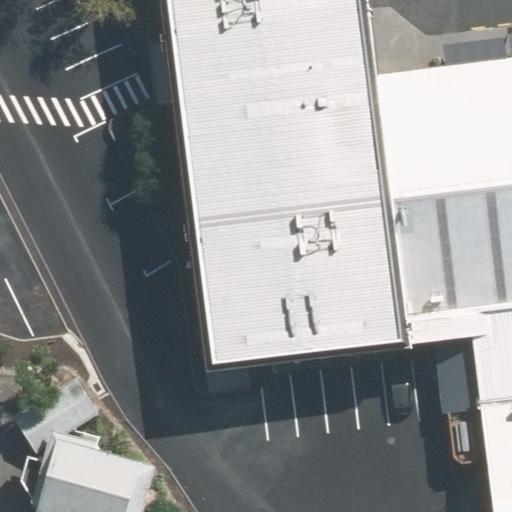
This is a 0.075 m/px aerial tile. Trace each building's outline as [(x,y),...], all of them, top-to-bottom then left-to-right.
[(376,78),(366,0),(172,0),(218,363),(409,339),(376,78)] [(376,78),(409,339),(480,330),(511,325),(511,60),(496,63),(376,78)] [(511,511),(511,325),(480,330),(504,511),(511,511)] [(94,410),(75,378),(10,417),(30,449),(94,410)] [(140,511),(155,468),(59,436),(35,508),(47,511),(140,511)]
